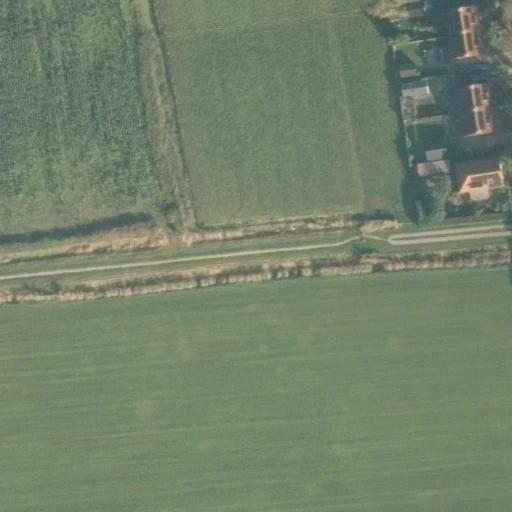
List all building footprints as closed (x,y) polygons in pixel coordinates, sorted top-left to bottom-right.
[(424,4),(404,6),(406,17),(406,19),(426,16),(425,9),(424,4)] [(447,26),(449,37),(481,32),(477,8),(437,14),(439,28),(447,26)] [(481,32),(449,37),(450,47),(433,49),(435,63),(484,56),(481,32)] [(402,79),(418,77),(416,64),(400,67),(402,79)] [(404,98),(429,94),(427,81),(402,85),(404,98)] [(459,104),(460,114),(492,109),(488,85),(449,91),(451,105),(459,104)] [(495,133),(492,109),(460,114),(462,124),(454,125),(456,139),(495,133)] [(447,160),(444,139),(424,142),(427,162),(447,160)] [(504,187),(499,160),(456,166),(460,194),(470,192),(471,199),(474,202),(486,200),(489,196),(488,190),(504,187)] [(451,173),(449,161),(417,165),(419,177),(451,173)]
